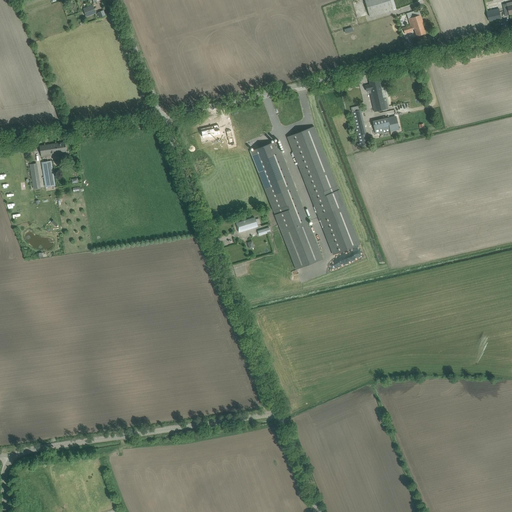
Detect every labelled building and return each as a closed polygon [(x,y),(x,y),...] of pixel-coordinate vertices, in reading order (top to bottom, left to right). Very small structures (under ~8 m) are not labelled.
[(364,0),(369,17),(371,17),(393,11),(389,0),(364,0)] [(511,14),(511,2),(503,4),(506,16),(511,14)] [(93,5),(83,8),(86,17),(96,13),(93,5)] [(487,12),(488,16),(490,21),(501,18),(499,9),(487,12)] [(403,28),(405,34),(412,31),(412,30),(414,29),(417,36),(425,34),(423,26),(424,26),(419,10),(407,14),(410,25),(403,28)] [(370,85),(365,86),(366,91),(370,90),(375,112),(388,109),(385,97),(383,97),(379,79),(369,81),(370,85)] [(352,112),(360,146),(369,145),(361,110),(352,112)] [(387,118),(372,121),(375,134),(390,130),(387,119),(387,118)] [(220,133),(218,124),(200,128),(202,135),(207,134),(208,137),(214,136),(214,134),(220,133)] [(337,186),(314,126),(288,137),(333,254),(360,244),(339,190),(338,190),(337,186)] [(226,131),(229,146),(234,145),(231,130),(226,131)] [(250,151),(273,211),(273,210),(275,215),(296,269),(322,259),(276,141),(250,151)] [(40,146),(41,151),(42,158),(59,155),(59,154),(62,154),(62,152),(66,151),(65,142),(40,146)] [(55,186),(55,185),(51,161),(42,162),(46,187),(55,186)] [(36,163),(30,164),(34,189),(40,188),(36,163)] [(258,226),(255,218),(251,219),(237,223),(240,231),(258,226)]
